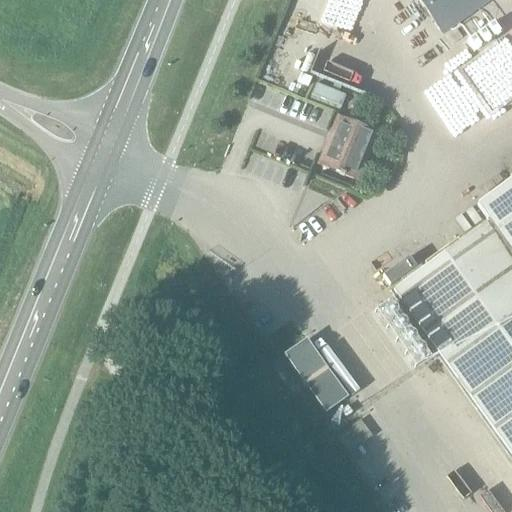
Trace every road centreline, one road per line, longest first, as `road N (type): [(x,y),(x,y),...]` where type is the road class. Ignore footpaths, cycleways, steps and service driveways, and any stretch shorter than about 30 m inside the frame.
road 1 (unknown): [(283,248),(331,253),(455,167),(381,53),(387,0)]
road 2 (trunk): [(0,414),(103,152)]
road 3 (trunk): [(103,152),(167,0)]
